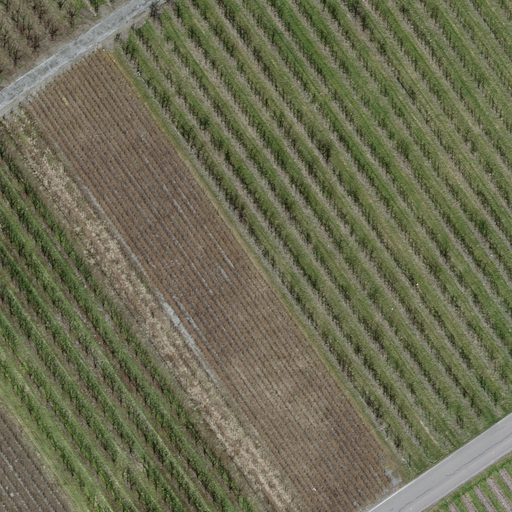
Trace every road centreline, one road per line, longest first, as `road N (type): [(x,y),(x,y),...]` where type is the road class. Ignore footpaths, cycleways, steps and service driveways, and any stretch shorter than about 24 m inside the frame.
road 1 (track): [(0,99),(144,0)]
road 2 (unclassified): [(393,511),(511,430)]
